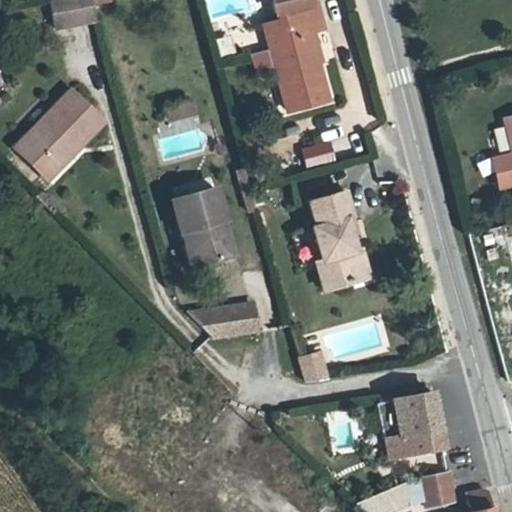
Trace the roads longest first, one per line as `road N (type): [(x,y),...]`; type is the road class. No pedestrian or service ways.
road 1 (residential): [(471,364),(379,0)]
road 2 (residential): [(266,394),(427,379),(471,364)]
road 3 (unknown): [(322,511),(232,371)]
